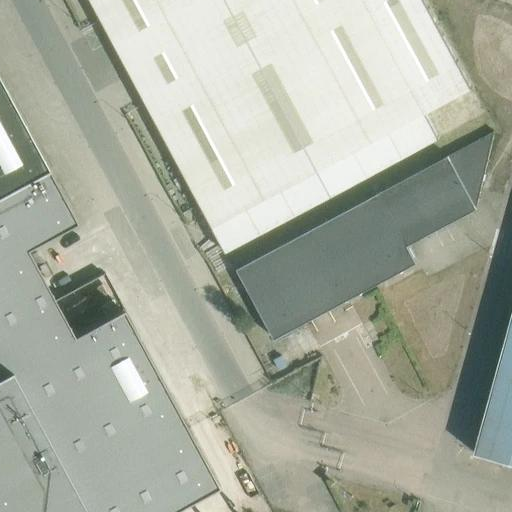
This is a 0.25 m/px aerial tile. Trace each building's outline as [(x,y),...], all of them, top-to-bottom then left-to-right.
[(472,89),(424,0),(90,0),(225,252),(440,138),(426,113),(472,89)] [(0,195),(48,170),(0,80),(0,195)] [(494,131),(380,192),(408,245),(476,208),(495,131),(494,131)] [(122,309),(73,335),(26,249),(76,222),(48,170),(0,195),(0,511),(169,511),(217,486),(122,309)] [(418,263),(408,245),(380,192),(237,269),(275,339),(418,263)] [(511,463),(511,316),(475,453),(511,463)]
